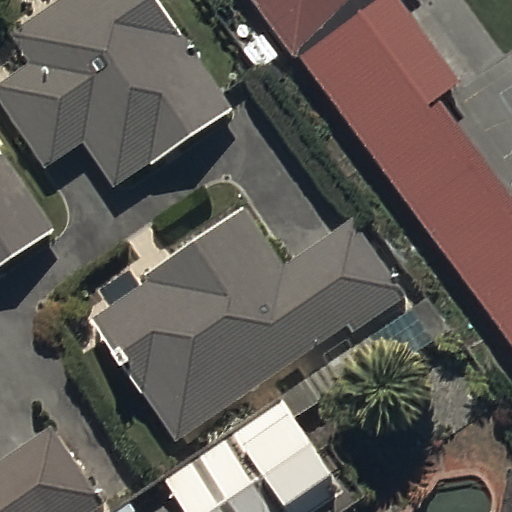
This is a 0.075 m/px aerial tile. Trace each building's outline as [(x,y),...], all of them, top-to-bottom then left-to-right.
[(33,73),(0,94),(0,106),(45,174),(84,148),(115,195),(232,116),(153,0),(68,0),(10,39),(33,73)] [(511,194),(435,86),(460,68),(410,0),(253,0),(511,361),(511,194)] [(0,272),(49,241),(0,167),(0,272)] [(284,271),(247,216),(146,285),(149,288),(91,328),(175,450),(347,333),(353,341),(405,305),(351,226),(284,271)] [(281,410),(164,488),(179,511),(302,511),(335,491),(281,410)] [(100,511),(51,435),(0,468),(0,511),(100,511)]
